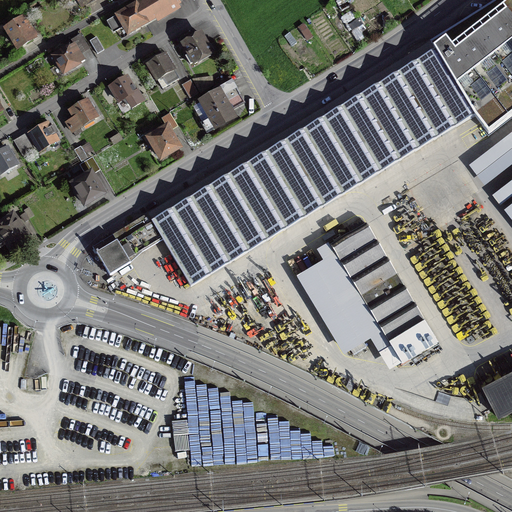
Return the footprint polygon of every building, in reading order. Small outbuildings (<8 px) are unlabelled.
[(145,22),(177,3),(176,2),(178,0),(134,0),(137,5),(108,22),(114,32),(124,26),(128,33),(146,23),(145,22)] [(511,0),(495,0),(454,26),(430,42),(127,226),(143,252),(163,240),(191,287),(475,116),(489,133),(511,115),(511,0)] [(37,36),(25,18),(6,29),(18,48),(37,36)] [(200,33),(183,44),(189,55),(186,57),(190,64),(194,62),(195,64),(212,54),(200,33)] [(69,47),(54,57),(64,74),(79,64),(85,61),(79,52),(87,47),(80,36),(73,41),(75,44),(69,48),(69,47)] [(97,54),(104,50),(96,37),(90,41),(97,54)] [(165,55),(148,64),(162,89),(179,79),(170,64),(173,63),(168,55),(166,57),(165,55)] [(137,91),(136,92),(127,77),(110,87),(120,103),(126,98),(132,108),(143,102),(137,91)] [(191,80),(182,85),(190,98),(198,93),(191,80)] [(236,116),(227,101),(239,94),(232,81),(213,92),(214,95),(202,102),(212,119),(203,124),(208,132),(236,116)] [(66,123),(72,132),(97,117),(92,109),(94,107),(92,103),(89,104),(87,101),(70,111),(75,118),(66,123)] [(162,118),(167,127),(149,138),(161,159),(180,148),(170,131),(178,126),(170,113),(162,118)] [(54,126),(50,128),(47,124),(30,135),(40,151),(57,141),(54,136),(58,133),(54,126)] [(511,162),(511,138),(477,166),(489,180),(511,162)] [(81,146),(74,150),(82,163),(88,159),(81,146)] [(9,152),(7,148),(0,152),(0,174),(0,175),(17,165),(12,157),(15,155),(12,150),(9,152)] [(103,193),(91,173),(93,172),(94,174),(100,170),(93,157),(80,165),(86,176),(73,184),(85,204),(103,193)] [(511,183),(499,194),(505,203),(511,197),(511,183)] [(13,215),(0,224),(0,247),(6,243),(11,249),(29,236),(13,215)] [(402,365),(438,344),(366,224),(330,246),(402,365)] [(110,275),(130,263),(115,238),(101,246),(99,243),(93,247),(110,275)] [(511,377),(485,391),(495,410),(499,419),(511,412),(511,377)]
